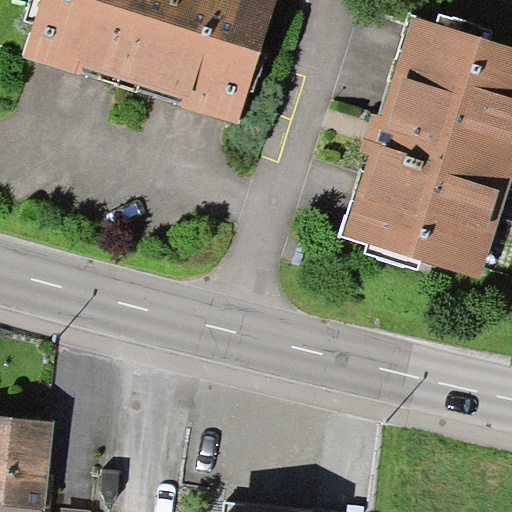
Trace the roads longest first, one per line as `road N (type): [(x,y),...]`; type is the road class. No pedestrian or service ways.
road 1 (tertiary): [(0,272),(234,338),(511,393)]
road 2 (unknown): [(152,316),(133,511)]
